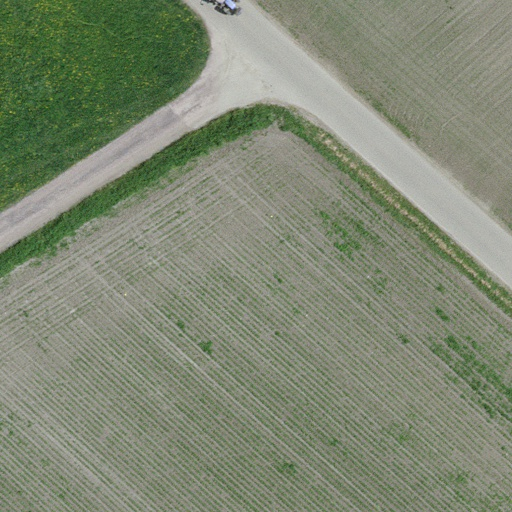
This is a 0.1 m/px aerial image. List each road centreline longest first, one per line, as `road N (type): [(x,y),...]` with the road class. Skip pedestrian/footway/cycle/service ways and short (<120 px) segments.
road 1 (unclassified): [(511,247),(236,0)]
road 2 (track): [(0,259),(306,65)]
